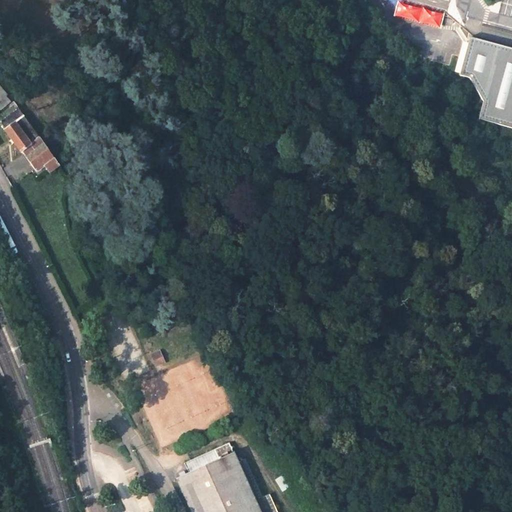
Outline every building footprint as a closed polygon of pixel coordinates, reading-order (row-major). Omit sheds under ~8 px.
[(511,0),(449,0),(446,14),(471,35),(477,34),(511,43),(511,0)] [(511,48),(470,37),(459,75),(469,78),(483,102),(478,119),(511,128),(511,48)] [(0,85),(0,109),(0,110),(11,102),(7,96),(8,95),(0,85)] [(19,109),(1,122),(14,140),(16,143),(36,171),(33,173),(37,178),(48,170),(50,172),(60,165),(19,109)] [(159,352),(151,355),(154,361),(158,360),(160,364),(164,362),(159,352)] [(219,458),(174,479),(189,511),(277,511),(270,494),(263,497),(246,459),(238,462),(230,443),(215,449),(219,458)]
